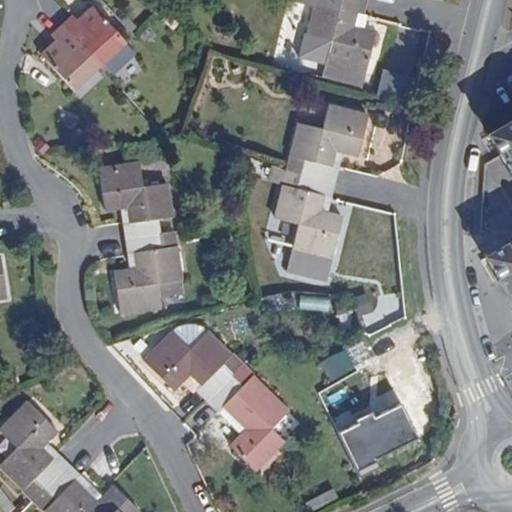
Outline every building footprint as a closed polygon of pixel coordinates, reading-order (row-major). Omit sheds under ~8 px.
[(364,0),(328,0),(328,2),(319,0),(315,0),(307,32),(329,39),(325,60),(363,70),(374,31),(358,27),(350,26),(354,10),(361,12),(364,0)] [(70,13),(59,23),(97,65),(106,56),(122,43),(123,42),(89,6),(74,18),(70,13)] [(350,26),(358,27),(361,12),(354,10),(350,26)] [(97,65),(59,23),(48,33),(52,38),(36,52),(69,89),(97,65)] [(128,50),(122,43),(106,56),(113,64),(128,50)] [(379,97),(404,102),(409,76),(384,71),(379,97)] [(334,147),(342,150),(357,153),(366,114),(327,104),(321,127),(299,121),(290,156),(302,157),(298,172),(334,182),(338,167),(329,164),(334,147)] [(511,173),(511,122),(490,135),(511,173)] [(338,167),(342,150),(334,147),(329,164),(338,167)] [(105,208),(121,207),(128,206),(131,221),(123,221),(125,236),(160,232),(158,217),(171,216),(167,182),(143,184),(138,163),(98,168),(105,208)] [(334,182),(298,172),(295,184),(283,182),(275,217),(298,221),(292,244),(331,254),(341,215),(326,211),(317,209),(321,193),(330,196),(334,182)] [(317,209),(326,211),(330,196),(321,193),(317,209)] [(128,206),(121,207),(123,221),(131,221),(128,206)] [(174,230),(160,232),(125,236),(127,249),(135,249),(138,268),(129,269),(114,271),(120,311),(159,306),(158,294),(181,291),(174,230)] [(511,302),(511,243),(487,258),(511,302)] [(127,249),(129,269),(138,268),(135,249),(127,249)] [(329,311),(330,297),(300,296),(300,309),(329,311)] [(231,375),(241,365),(204,330),(194,327),(187,327),(179,329),(170,334),(144,360),(156,373),(172,390),(182,378),(188,374),(200,385),(195,391),(206,401),(231,375)] [(373,353),(365,337),(346,346),(353,362),(373,353)] [(321,362),(330,382),(357,370),(348,350),(321,362)] [(250,375),(241,365),(231,375),(241,384),(250,375)] [(188,374),(182,378),(195,391),(200,385),(188,374)] [(241,384),(231,375),(206,401),(216,410),(221,405),(246,429),(241,434),(230,445),(253,468),(282,439),(270,426),(286,408),(253,377),(250,375),(241,384)] [(0,461),(0,464),(34,498),(68,463),(58,453),(54,458),(42,445),(46,442),(56,429),(27,401),(0,428),(0,433),(14,447),(0,461)] [(377,465),(374,457),(416,437),(400,402),(373,416),(370,410),(353,418),(355,422),(336,431),(358,475),(377,465)] [(216,410),(241,434),(246,429),(221,405),(216,410)] [(58,453),(46,442),(42,445),(54,458),(58,453)] [(113,485),(103,497),(99,501),(74,479),(78,473),(68,463),(34,498),(48,511),(137,511),(139,510),(113,485)] [(99,501),(103,497),(78,473),(74,479),(99,501)]
